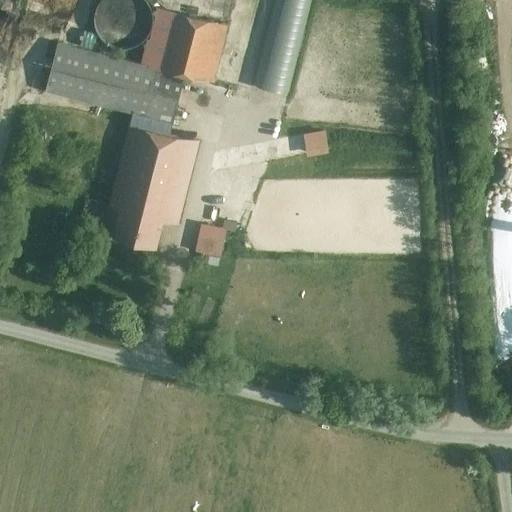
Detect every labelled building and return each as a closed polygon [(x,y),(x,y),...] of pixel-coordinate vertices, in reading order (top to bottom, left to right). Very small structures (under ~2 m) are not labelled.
[(0,0),(0,12),(6,15),(10,0),(0,0)] [(217,83),(231,27),(158,9),(144,65),(188,75),(217,83)] [(144,65),(58,44),(47,90),(137,112),(177,122),(188,75),(144,65)] [(137,112),(110,204),(124,212),(165,222),(181,225),(204,146),(189,142),(193,129),(177,122),(137,112)] [(330,127),(307,130),(310,154),(333,151),(330,127)] [(511,187),(499,187),(496,347),(506,347),(505,366),(510,367),(509,377),(511,377),(511,187)] [(124,212),(116,241),(157,252),(165,222),(124,212)] [(196,258),(222,264),(231,226),(205,220),(196,258)]
